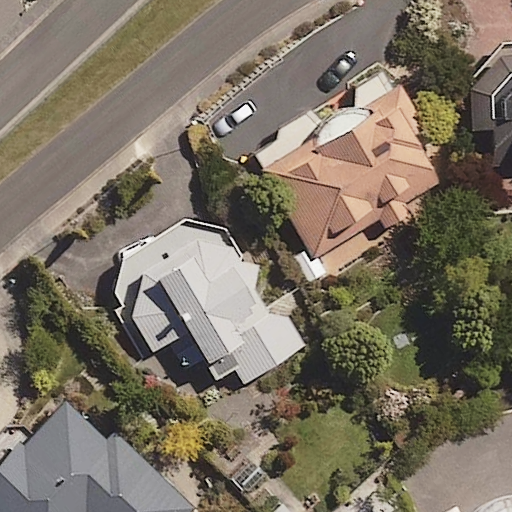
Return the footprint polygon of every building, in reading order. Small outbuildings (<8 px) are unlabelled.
[(511,43),(498,44),(465,97),(466,135),(490,134),(491,167),(511,166),(511,43)] [(400,92),(365,110),(331,120),(309,147),(263,175),(310,253),(374,213),(385,231),(410,216),(403,205),(440,182),(414,140),(425,133),(400,92)] [(121,262),(115,304),(150,356),(169,343),(186,370),(204,359),(218,380),(234,370),(245,387),(300,350),(253,281),(259,277),(225,228),(183,221),(121,262)] [(0,433),(0,511),(190,511),(193,509),(56,397),(25,434),(10,422),(0,433)] [(511,511),(511,502),(502,502),(484,511),(511,511)]
